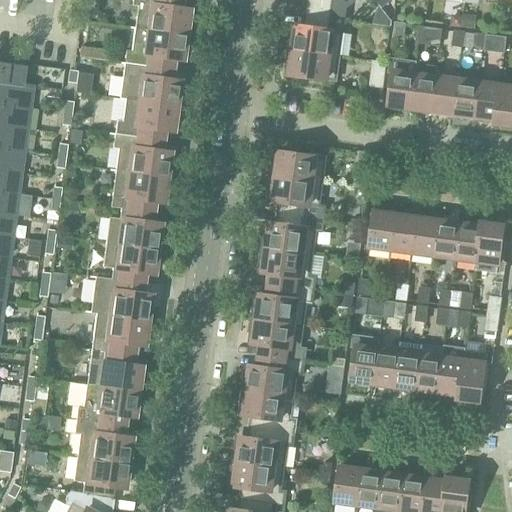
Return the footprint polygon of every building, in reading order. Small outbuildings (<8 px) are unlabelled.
[(132,0),(132,5),(137,6),(134,28),(181,35),(183,35),(185,35),(186,34),(187,23),(187,21),(189,12),(189,11),(187,10),(184,10),(180,9),(180,0),(132,0)] [(333,1),(334,0),(306,0),(305,16),(331,19),(333,1)] [(391,21),(379,5),(372,25),(390,27),(391,21)] [(463,17),(462,27),(474,29),(475,17),(464,15),(463,17)] [(290,35),(288,50),(339,57),(343,33),(329,31),(331,19),(305,16),(303,27),(296,26),(295,36),(290,35)] [(451,26),(462,27),(463,17),(452,16),(451,26)] [(405,25),(396,24),(394,37),(402,39),(405,25)] [(440,47),(442,29),(419,26),(417,44),(440,47)] [(126,51),(124,63),(168,69),(170,70),(172,70),(172,69),(173,59),(178,59),(180,60),(182,60),(182,58),(184,49),(184,48),(185,36),(185,35),(183,35),(181,35),(134,28),(131,52),(126,51)] [(464,32),(455,31),(453,45),(462,46),(464,32)] [(485,35),(476,34),(474,48),(483,49),(485,35)] [(485,35),(483,49),(505,52),(507,38),(485,35)] [(79,57),(93,59),(94,49),(80,47),(79,57)] [(336,81),(339,57),(288,50),(286,65),(291,65),(289,75),(336,81)] [(392,73),(387,108),(410,111),(416,64),(416,63),(392,59),(390,73),(392,73)] [(382,88),(385,63),(373,62),(370,86),(382,88)] [(0,82),(21,86),(21,84),(24,67),(0,63),(0,82)] [(122,77),(119,99),(125,99),(172,106),(174,106),(176,107),(176,106),(178,94),(178,93),(179,84),(179,82),(177,82),(175,81),(170,81),(171,71),(172,70),(170,70),(168,69),(124,63),(122,77)] [(438,67),(416,64),(410,111),(431,114),(436,77),(437,78),(438,67)] [(68,82),(76,83),(78,71),(70,70),(68,82)] [(431,114),(453,117),(458,80),(437,78),(436,77),(431,114)] [(453,117),(474,119),(479,83),(458,80),(453,117)] [(33,86),(21,84),(21,86),(0,82),(0,104),(29,108),(33,86)] [(474,119),(494,122),(495,122),(500,86),(479,83),(474,119)] [(511,87),(500,86),(495,122),(494,122),(494,123),(511,125),(511,87)] [(116,121),(114,135),(159,140),(160,141),(162,141),(162,140),(163,130),(168,131),(170,131),(173,131),(173,129),(174,121),(174,119),(176,107),(174,106),(172,106),(125,99),(122,122),(116,121)] [(65,101),(64,113),(72,114),(73,102),(65,101)] [(0,104),(0,126),(27,130),(29,108),(0,104)] [(70,126),(72,114),(64,113),(62,125),(70,126)] [(0,148),(24,151),(27,130),(0,126),(0,148)] [(70,130),(68,143),(79,145),(81,131),(70,130)] [(114,135),(112,148),(118,149),(115,171),(162,177),(164,178),(166,178),(166,177),(168,166),(168,164),(169,155),(170,153),(167,153),(165,153),(160,152),(162,142),(162,141),(160,141),(159,140),(114,135)] [(60,144),(58,156),(66,157),(68,145),(60,144)] [(0,170),(21,173),(24,151),(0,148),(0,170)] [(271,176),(322,183),(326,159),(279,152),(278,162),(273,161),(271,176)] [(64,169),(66,157),(58,156),(56,168),(64,169)] [(66,165),(64,177),(73,178),(75,167),(66,165)] [(0,192),(18,194),(21,173),(0,170),(0,192)] [(112,196),(110,207),(120,208),(149,212),(150,212),(152,212),(154,201),(159,202),(161,202),(163,202),(163,201),(164,192),(165,190),(166,179),(166,178),(164,178),(162,177),(115,171),(112,196)] [(370,176),(357,174),(355,187),(368,189),(370,176)] [(271,176),(269,191),(273,191),(272,201),(280,202),(278,213),(304,217),(325,219),(326,208),(319,207),(322,183),(271,176)] [(52,199),(60,200),(62,188),(54,187),(52,199)] [(0,213),(15,216),(18,194),(0,192),(0,213)] [(59,212),(60,200),(52,199),(51,211),(59,212)] [(62,202),(59,218),(76,219),(78,204),(62,202)] [(109,218),(106,242),(152,249),(154,249),(157,249),(157,248),(158,237),(159,235),(160,226),(160,225),(158,224),(156,224),(151,223),(152,213),(152,212),(150,212),(149,212),(120,208),(119,219),(109,218)] [(396,214),(373,211),(369,247),(391,250),(396,214)] [(0,235),(12,237),(15,216),(0,213),(0,235)] [(262,247),(313,254),(316,232),(323,233),(325,219),(304,217),(278,213),(277,225),(269,224),(268,233),(264,233),(262,247)] [(417,217),(396,214),(391,250),(413,253),(417,217)] [(439,220),(417,217),(413,253),(434,256),(439,220)] [(455,259),(460,222),(439,220),(434,256),(455,259)] [(482,225),(480,225),(460,222),(455,259),(476,261),(477,262),(482,225)] [(503,262),(504,250),(501,250),(504,227),(480,224),(480,225),(482,225),(477,262),(476,261),(475,271),(501,274),(501,273),(504,273),(505,263),(503,262)] [(47,242),(55,243),(56,231),(48,230),(47,242)] [(0,257),(9,259),(12,237),(0,235),(0,257)] [(53,255),(55,243),(47,242),(45,254),(53,255)] [(106,242),(102,267),(112,268),(111,279),(140,283),(141,284),(143,284),(143,283),(144,273),(149,273),(151,274),(153,274),(154,272),(155,263),(155,262),(157,250),(157,249),(154,249),(152,249),(106,242)] [(361,244),(348,242),(346,259),(359,260),(361,244)] [(270,273),(269,285),(314,291),(316,278),(310,277),(313,254),(262,247),(260,262),(264,263),(263,272),(270,273)] [(0,279),(6,280),(9,259),(0,257),(0,279)] [(42,273),(41,285),(49,286),(50,274),(42,273)] [(95,277),(90,313),(96,314),(143,320),(145,320),(147,321),(147,320),(149,308),(149,307),(150,298),(150,296),(148,296),(146,296),(141,295),(143,285),(143,284),(141,284),(140,283),(111,279),(95,277)] [(368,295),(370,281),(361,280),(359,294),(368,295)] [(340,294),(354,296),(356,284),(341,282),(340,294)] [(47,298),(49,286),(41,285),(39,297),(47,298)] [(314,291),(269,285),(267,296),(259,295),(258,304),(254,304),(252,319),(303,326),(306,303),(312,304),(314,291)] [(406,300),(408,286),(399,285),(397,299),(406,300)] [(427,303),(429,289),(420,288),(419,302),(427,303)] [(449,306),(451,292),(442,291),(440,305),(449,306)] [(460,309),(471,310),(473,294),(462,292),(460,309)] [(352,308),(354,296),(340,294),(338,306),(352,308)] [(499,313),(501,299),(490,297),(488,311),(499,313)] [(367,300),(358,299),(357,312),(365,314),(367,300)] [(405,305),(397,304),(395,318),(403,319),(405,305)] [(427,308),(418,307),(416,320),(425,322),(427,308)] [(448,311),(439,309),(437,323),(446,324),(448,311)] [(470,313),(461,312),(459,326),(468,327),(470,313)] [(92,338),(91,349),(101,351),(130,355),(131,355),(133,355),(133,354),(135,344),(139,345),(142,345),(144,345),(144,343),(145,335),(145,333),(147,321),(145,320),(143,320),(96,314),(92,338)] [(36,316),(35,328),(43,329),(44,317),(36,316)] [(498,317),(488,316),(486,330),(497,331),(498,317)] [(300,348),(303,326),(252,319),(250,334),(254,334),(253,343),(260,345),(259,356),(304,362),(306,349),(300,348)] [(41,341),(43,329),(35,328),(33,340),(41,341)] [(350,383),(373,386),(378,350),(379,338),(352,334),(350,348),(355,349),(350,383)] [(400,343),(399,353),(394,389),(416,392),(420,355),(422,346),(400,343)] [(437,394),(457,397),(458,397),(463,361),(465,351),(465,348),(443,345),(443,347),(441,358),(442,358),(437,394)] [(89,360),(86,385),(133,391),(135,392),(137,392),(137,391),(139,380),(139,378),(140,369),(141,367),(139,367),(136,367),(132,366),(133,356),(133,355),(131,355),(130,355),(101,351),(91,349),(89,360)] [(373,386),(394,389),(399,353),(378,350),(373,386)] [(465,351),(463,361),(458,397),(457,397),(457,398),(481,401),(484,379),(487,379),(489,367),(485,366),(486,364),(485,364),(487,354),(465,351)] [(420,355),(416,392),(437,394),(442,358),(441,358),(420,355)] [(244,375),(242,390),(294,397),(297,374),(303,375),(304,362),(259,356),(257,368),(250,366),(249,376),(244,375)] [(344,368),(345,360),(333,359),(332,366),(344,368)] [(329,367),(327,379),(342,381),(344,369),(329,367)] [(28,377),(27,389),(35,390),(36,378),(28,377)] [(77,406),(76,420),(120,426),(122,426),(123,426),(124,426),(125,415),(130,416),(132,416),(134,417),(134,415),(135,406),(136,404),(137,393),(137,392),(135,392),(133,391),(86,385),(83,407),(77,406)] [(33,400),(35,390),(27,389),(25,400),(33,402),(33,400)] [(294,397),(242,390),(240,405),(245,406),(243,415),(251,416),(249,427),(295,433),(296,422),(290,421),(294,397)] [(33,402),(31,414),(44,416),(46,402),(33,400),(33,402)] [(44,417),(34,416),(32,429),(43,430),(44,417)] [(5,420),(3,428),(13,429),(14,421),(5,420)] [(22,420),(21,431),(29,432),(30,421),(22,420)] [(76,420),(74,433),(80,434),(77,456),(123,463),(126,463),(128,463),(128,462),(129,451),(130,449),(131,441),(131,439),(129,438),(127,438),(122,438),(123,427),(123,426),(122,426),(120,426),(76,420)] [(284,468),(287,446),(293,446),(295,433),(249,427),(248,439),(240,438),(239,447),(235,447),(233,462),(284,468)] [(323,427),(322,435),(335,437),(336,428),(323,427)] [(3,430),(2,438),(12,439),(13,431),(3,430)] [(27,444),(29,432),(21,431),(19,443),(27,444)] [(0,470),(8,472),(11,454),(0,452),(0,470)] [(77,456),(73,481),(83,483),(82,493),(111,497),(112,486),(120,487),(122,488),(124,488),(125,486),(126,477),(126,476),(128,464),(128,463),(126,463),(123,463),(77,456)] [(241,487),(240,499),(266,503),(286,505),(287,493),(281,492),(284,468),(233,462),(231,476),(235,477),(234,486),(241,487)] [(325,463),(320,467),(319,473),(330,475),(331,464),(325,463)] [(357,505),(362,469),(339,465),(334,502),(357,505)] [(383,471),(362,469),(357,505),(378,508),(383,471)] [(404,474),(383,471),(378,508),(400,510),(404,474)] [(330,475),(319,473),(318,480),(322,485),(329,486),(330,475)] [(421,511),(426,477),(404,474),(400,510),(410,511),(421,511)] [(426,477),(421,511),(442,511),(447,480),(446,480),(426,477)] [(447,480),(442,511),(469,511),(470,505),(467,505),(470,482),(446,479),(446,480),(447,480)] [(13,485),(7,495),(14,499),(20,488),(13,485)] [(69,506),(65,511),(108,511),(111,497),(82,493),(66,491),(64,505),(69,506)] [(9,510),(14,499),(7,495),(2,506),(9,510)] [(284,511),(286,505),(266,503),(240,499),(238,511),(230,510),(230,511),(284,511)]
